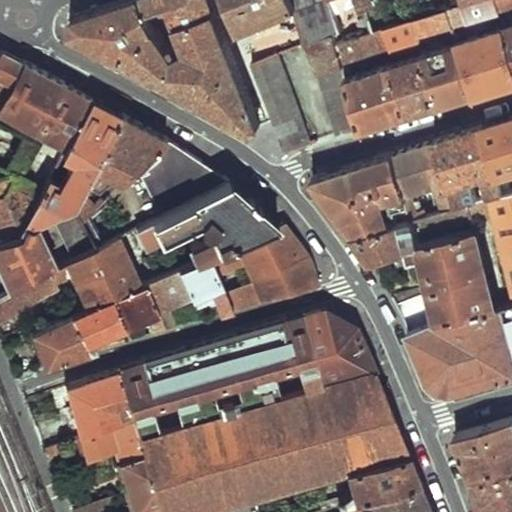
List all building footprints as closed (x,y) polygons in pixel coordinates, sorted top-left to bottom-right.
[(116,0),(76,13),(72,29),(94,42),(163,80),(254,130),(260,124),(214,8),(176,20),(187,47),(176,51),(157,21),(143,0),(116,0)] [(173,15),(176,20),(214,8),(210,0),(143,0),(157,21),(173,15)] [(227,0),(243,41),(250,39),(246,27),(298,10),(293,0),(227,0)] [(336,38),(346,35),(336,13),(331,0),(293,0),(298,10),(304,24),(312,44),(336,38)] [(346,35),(374,27),(365,4),(362,0),(351,0),(354,6),(336,13),(346,35)] [(448,6),(453,21),(501,8),(498,0),(469,0),(462,2),(448,6)] [(455,98),(473,93),(459,41),(453,21),(448,6),(428,12),(417,15),(414,16),(418,31),(442,25),(447,45),(423,52),(438,103),(455,98)] [(428,12),(427,6),(416,8),(417,15),(428,12)] [(384,24),(392,47),(420,38),(418,31),(414,16),(384,24)] [(312,44),(304,24),(279,32),(286,52),(310,45),(312,44)] [(336,38),(345,69),(352,67),(350,60),(392,47),(384,24),(374,27),(346,35),(336,38)] [(497,85),(511,80),(511,46),(506,27),(459,41),(473,93),(497,85)] [(312,44),(310,45),(337,133),(362,125),(347,75),(345,69),(336,38),(312,44)] [(252,61),(271,56),(268,45),(248,51),(252,61)] [(0,110),(65,144),(91,95),(1,46),(0,47),(0,110)] [(424,107),(438,103),(423,52),(395,60),(410,111),(424,107)] [(285,148),(312,140),(279,54),(271,56),(252,61),(285,148)] [(386,118),(410,111),(395,60),(347,75),(362,125),(386,118)] [(43,186),(20,230),(37,221),(53,214),(75,202),(96,163),(122,112),(107,103),(91,95),(65,144),(77,151),(73,159),(68,157),(66,163),(70,166),(62,181),(49,175),(43,186)] [(122,112),(96,163),(123,177),(167,136),(145,124),(122,112)] [(481,124),(495,172),(511,166),(511,114),(504,117),(481,124)] [(449,191),(453,206),(468,202),(474,201),(468,177),(478,173),(485,198),(490,196),(501,193),(498,181),(495,172),(481,124),(457,131),(434,138),(446,180),(449,191)] [(123,177),(121,180),(142,221),(229,178),(231,174),(199,155),(167,136),(123,177)] [(404,193),(412,219),(421,217),(413,191),(433,185),(446,180),(434,138),(412,144),(392,150),(401,183),(404,193)] [(336,207),(357,235),(401,222),(412,219),(404,193),(388,198),(393,216),(383,220),(375,191),(401,183),(392,150),(353,162),(316,173),(315,179),(336,207)] [(0,173),(0,236),(20,230),(43,186),(11,171),(0,173)] [(511,176),(498,181),(501,193),(511,189),(511,176)] [(142,221),(138,223),(147,241),(211,211),(219,228),(192,239),(198,254),(211,249),(277,220),(253,199),(229,178),(142,221)] [(446,180),(433,185),(436,196),(449,191),(446,180)] [(511,189),(501,193),(490,196),(495,214),(511,284),(511,301),(496,306),(439,322),(432,295),(398,304),(413,340),(429,375),(460,389),(511,374),(511,189)] [(453,206),(449,191),(436,196),(440,210),(453,206)] [(473,219),(473,220),(495,214),(490,196),(485,198),(474,201),(468,202),(473,219)] [(75,202),(53,214),(72,254),(95,243),(75,202)] [(440,210),(421,217),(412,219),(415,227),(411,229),(412,234),(416,233),(417,236),(473,219),(468,202),(453,206),(440,210)] [(277,220),(211,249),(220,273),(246,264),(252,279),(231,287),(227,279),(223,280),(234,307),(276,295),(318,283),(310,255),(307,251),(284,220),(277,220)] [(0,236),(0,260),(11,284),(56,262),(37,221),(20,230),(0,236)] [(365,248),(372,260),(404,250),(409,248),(401,222),(357,235),(365,248)] [(476,231),(477,234),(490,230),(489,224),(475,227),(476,231)] [(143,277),(121,231),(95,243),(72,254),(56,262),(11,284),(0,289),(0,310),(55,283),(53,278),(70,270),(82,296),(69,302),(71,308),(110,292),(143,277)] [(409,248),(404,250),(409,268),(424,264),(432,295),(439,322),(496,306),(477,234),(476,231),(409,248)] [(198,254),(181,261),(194,294),(211,287),(221,311),(234,307),(223,280),(220,273),(211,249),(198,254)] [(181,261),(143,277),(161,319),(165,327),(175,324),(167,305),(194,294),(181,261)] [(161,319),(143,277),(110,292),(125,324),(149,315),(152,322),(161,319)] [(125,324),(110,292),(71,308),(87,340),(125,324)] [(326,306),(304,313),(324,382),(344,376),(334,339),(357,329),(355,325),(346,319),(326,306)] [(87,340),(71,308),(32,326),(45,362),(53,360),(90,349),(89,345),(87,340)] [(344,376),(375,367),(366,349),(357,329),(334,339),(344,376)] [(118,366),(64,382),(80,431),(133,416),(118,366)] [(324,382),(139,437),(142,449),(158,501),(160,511),(189,511),(192,511),(345,467),(407,449),(391,409),(375,367),(344,376),(324,382)] [(464,456),(473,478),(511,467),(511,415),(454,432),(464,456)] [(80,431),(43,442),(47,450),(70,443),(77,436),(84,454),(116,443),(120,456),(142,449),(139,437),(133,416),(80,431)] [(120,456),(88,465),(90,471),(122,461),(132,496),(123,498),(121,492),(117,494),(116,492),(72,504),(74,511),(116,511),(135,507),(158,501),(142,449),(120,456)] [(407,449),(345,467),(350,486),(341,493),(330,496),(332,504),(336,503),(419,479),(413,465),(407,449)] [(481,504),(483,511),(511,511),(511,467),(473,478),(481,504)] [(419,479),(336,503),(338,511),(354,511),(360,510),(360,511),(431,511),(428,503),(419,479)] [(160,511),(158,501),(135,507),(136,511),(160,511)]
